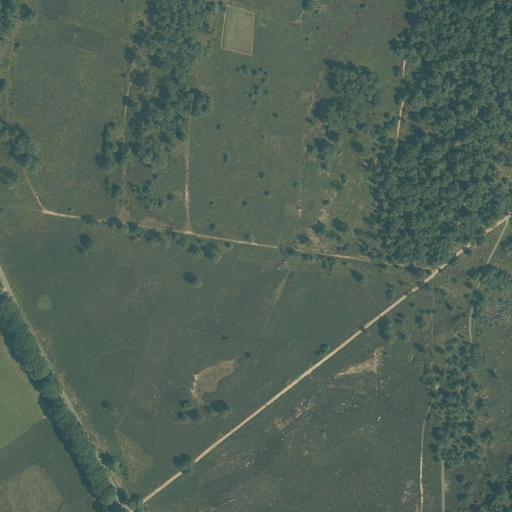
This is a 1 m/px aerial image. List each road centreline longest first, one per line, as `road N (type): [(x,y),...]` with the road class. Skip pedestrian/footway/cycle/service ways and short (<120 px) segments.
road 1 (track): [(420,511),(423,422),(439,375),(432,275),(415,246),(394,148),(406,45),(421,0)]
road 2 (track): [(128,511),(511,212)]
road 3 (unknown): [(0,206),(431,272)]
road 4 (unclassified): [(127,511),(0,272)]
road 5 (track): [(189,233),(190,112),(223,0)]
